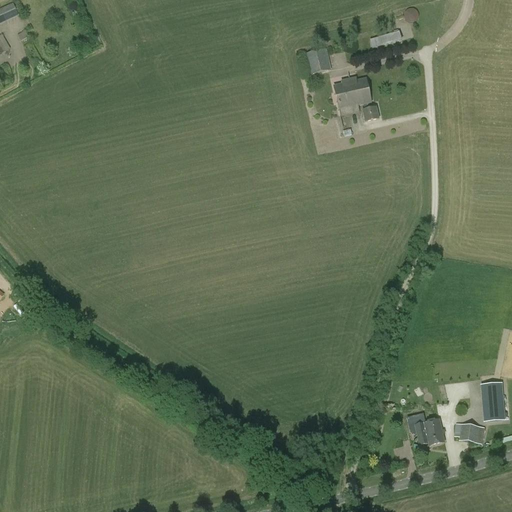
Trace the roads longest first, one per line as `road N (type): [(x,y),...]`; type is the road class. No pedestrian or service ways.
road 1 (track): [(311,505),(0,282)]
road 2 (tertiary): [(281,511),(511,455)]
